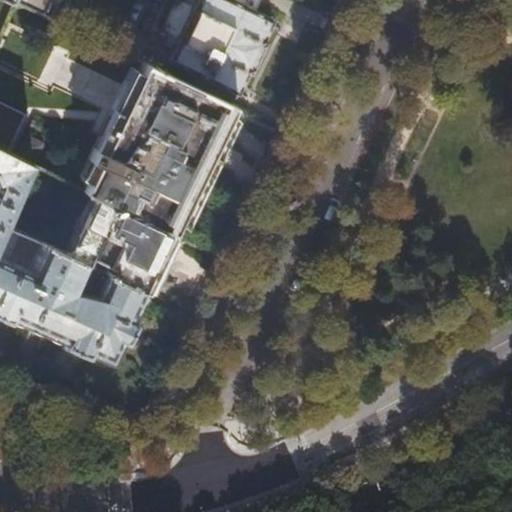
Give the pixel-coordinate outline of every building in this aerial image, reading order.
[(0,0),(0,33),(5,22),(14,1),(13,0),(0,0)] [(48,0),(13,0),(14,1),(42,14),(44,11),(44,10),(48,0)] [(248,9),(253,0),(195,0),(168,58),(191,70),(190,73),(190,77),(191,83),(188,84),(226,103),(226,100),(231,97),(234,94),(236,89),(235,89),(240,79),(264,30),(270,18),(248,9)] [(228,104),(226,103),(188,84),(142,62),(100,149),(93,145),(87,157),(94,161),(81,188),(91,192),(168,229),(198,167),(228,104)] [(99,101),(98,74),(80,75),(81,102),(99,101)] [(0,148),(7,152),(25,115),(0,103),(0,148)] [(0,229),(3,224),(29,163),(7,152),(0,148),(0,229)] [(170,230),(168,229),(91,192),(62,252),(83,262),(106,273),(142,290),(156,260),(170,230)] [(71,288),(83,262),(62,252),(41,242),(28,270),(6,260),(18,231),(3,224),(0,229),(0,312),(55,337),(103,358),(105,359),(108,358),(109,356),(118,338),(142,290),(106,273),(97,294),(71,288)]
